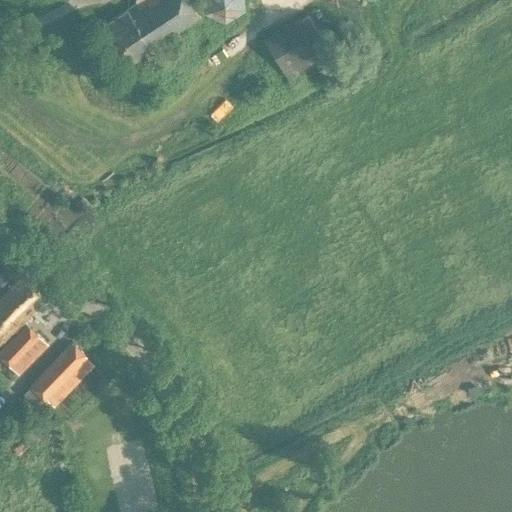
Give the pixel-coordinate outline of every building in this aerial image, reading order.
[(134,0),(137,3),(101,26),(127,64),(200,15),(189,0),(134,0)] [(244,10),(243,0),(203,0),(205,13),(224,23),(244,10)] [(308,14),(265,40),(290,81),(333,55),(308,14)] [(0,282),(12,271),(0,258),(0,282)] [(0,345),(18,327),(20,329),(0,350),(0,356),(0,357),(19,374),(48,344),(23,320),(45,298),(24,277),(0,300),(0,345)] [(71,342),(30,384),(53,407),(94,364),(71,342)]
